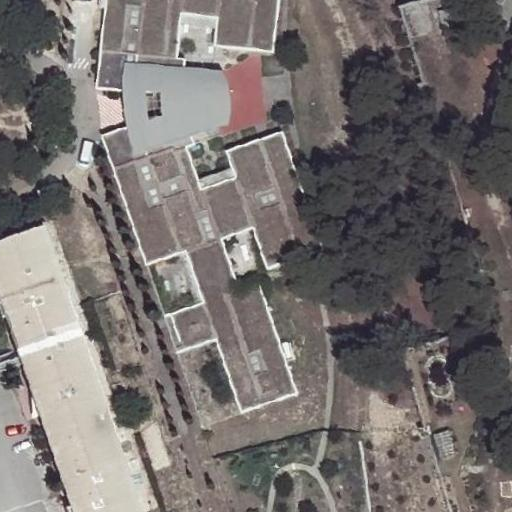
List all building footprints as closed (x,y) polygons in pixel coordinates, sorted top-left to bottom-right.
[(105,0),(105,8),(97,89),(124,91),(134,92),(135,90),(159,92),(160,105),(162,118),(139,126),(138,124),(128,127),(102,136),(146,266),(186,252),(204,303),(171,314),(184,352),(217,340),(241,414),(261,407),(258,400),(277,393),(280,401),(298,394),(261,284),(241,291),(223,239),(254,229),(268,269),(324,250),(284,131),(227,151),(232,167),(236,177),(202,189),(199,179),(188,147),(196,145),(189,125),(220,114),(220,102),(219,95),(217,82),(184,79),(186,59),(178,58),(181,25),(182,14),(218,18),(217,28),(215,46),(274,52),(279,0),(105,0)] [(407,41),(439,34),(432,2),(400,10),(407,41)] [(218,18),(182,14),(181,25),(217,28),(218,18)] [(134,92),(124,91),(126,109),(128,127),(138,124),(139,126),(162,118),(160,105),(159,92),(135,90),(134,92)] [(232,167),(199,179),(202,189),(236,177),(232,167)] [(40,229),(0,242),(0,318),(5,317),(69,507),(63,509),(63,511),(136,511),(68,309),(49,257),(40,229)] [(61,253),(49,257),(68,309),(79,306),(61,253)] [(277,393),(258,400),(261,407),(280,401),(277,393)]
